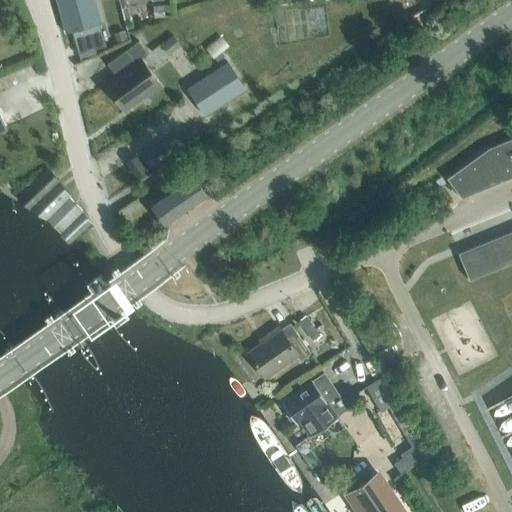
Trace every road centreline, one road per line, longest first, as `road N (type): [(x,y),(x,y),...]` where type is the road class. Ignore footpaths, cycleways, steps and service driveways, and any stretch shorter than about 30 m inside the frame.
road 1 (secondary): [(0,375),(511,18)]
road 2 (unclassified): [(379,250),(218,315),(187,316),(154,300),(93,204),(35,0)]
road 3 (unclassified): [(379,250),(511,194)]
